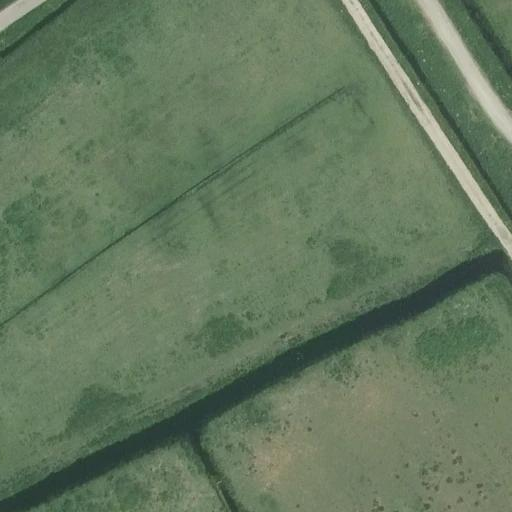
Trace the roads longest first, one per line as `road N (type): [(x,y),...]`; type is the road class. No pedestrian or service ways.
road 1 (track): [(352,0),(511,247)]
road 2 (track): [(427,0),(511,127)]
